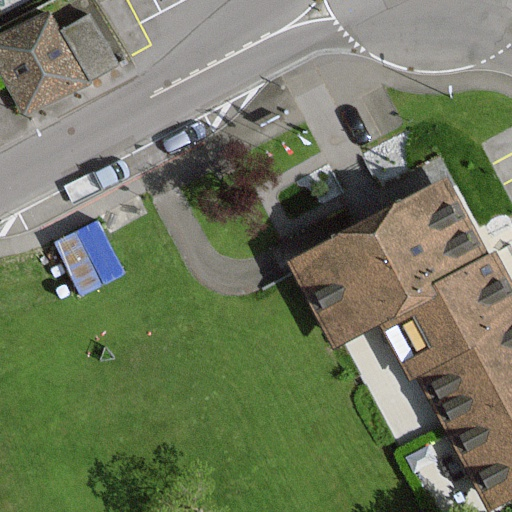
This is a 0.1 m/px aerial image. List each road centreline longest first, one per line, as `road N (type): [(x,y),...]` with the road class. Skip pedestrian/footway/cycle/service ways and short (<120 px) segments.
road 1 (residential): [(0,183),(244,49)]
road 2 (residential): [(244,49),(312,28),(387,30)]
